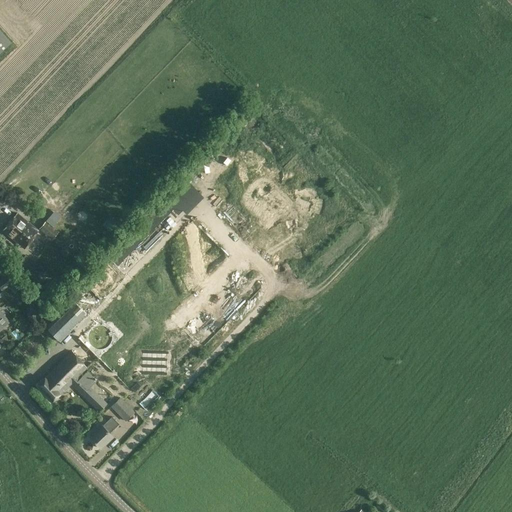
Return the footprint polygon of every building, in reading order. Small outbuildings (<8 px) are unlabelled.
[(0,53),(12,43),(0,30),(0,53)] [(18,213),(3,231),(25,249),(40,231),(18,213)] [(52,240),(59,232),(46,221),(39,229),(52,240)] [(44,271),(25,255),(18,264),(37,280),(44,271)] [(0,289),(2,292),(16,281),(10,273),(0,280),(0,289)] [(60,342),(87,315),(73,300),(45,327),(60,342)] [(38,321),(45,315),(34,303),(27,309),(29,311),(35,317),(38,321)] [(8,314),(2,307),(0,308),(0,331),(10,324),(5,316),(8,314)] [(80,378),(79,377),(88,368),(72,352),(46,378),(45,377),(37,385),(54,402),(71,384),(99,412),(107,404),(90,387),(96,381),(87,371),(80,378)] [(111,407),(126,422),(135,412),(120,397),(111,407)] [(90,438),(101,449),(114,438),(110,434),(120,425),(112,417),(103,426),(90,438)]
